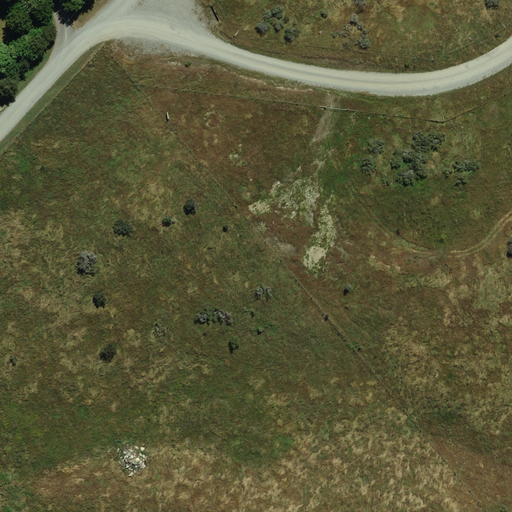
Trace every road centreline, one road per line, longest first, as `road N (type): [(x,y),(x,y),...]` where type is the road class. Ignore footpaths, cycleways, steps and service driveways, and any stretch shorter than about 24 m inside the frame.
road 1 (residential): [(511,43),(462,68),(311,78),(140,7)]
road 2 (residential): [(0,144),(140,7)]
